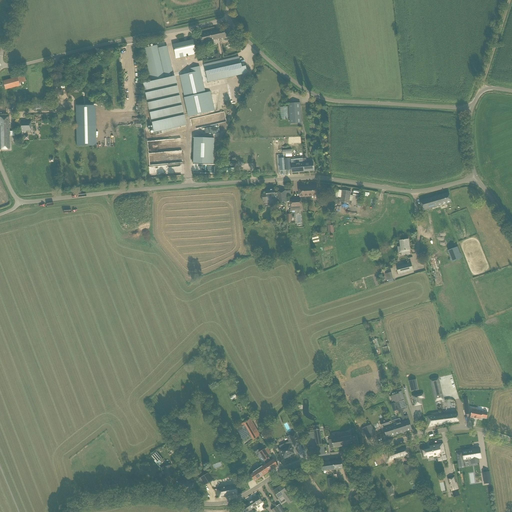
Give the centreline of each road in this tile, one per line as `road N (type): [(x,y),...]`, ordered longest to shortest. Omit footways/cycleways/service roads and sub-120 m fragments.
road 1 (unclassified): [(511,439),(457,425),(303,459),(217,502),(138,490),(67,511)]
road 2 (unclassified): [(20,202),(225,180),(310,176),(422,189),(476,177)]
road 3 (unclassified): [(468,110),(316,96),(226,18)]
road 4 (unclassified): [(0,66),(226,18)]
